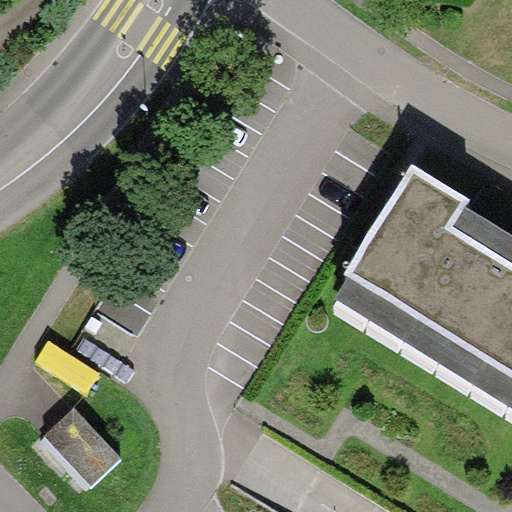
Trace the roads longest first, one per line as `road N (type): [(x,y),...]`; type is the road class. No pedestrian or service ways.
road 1 (residential): [(260,0),(511,150)]
road 2 (primary): [(0,174),(45,141),(160,0)]
